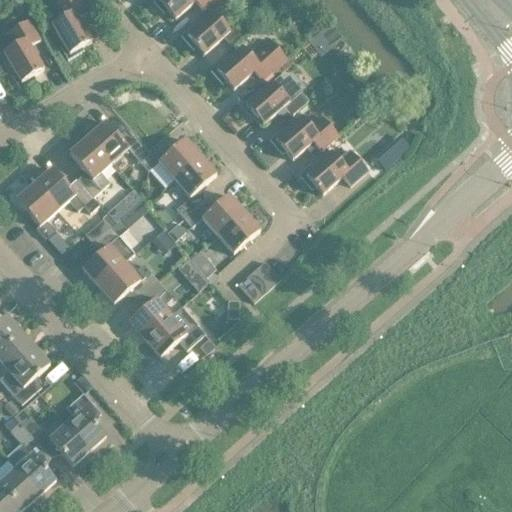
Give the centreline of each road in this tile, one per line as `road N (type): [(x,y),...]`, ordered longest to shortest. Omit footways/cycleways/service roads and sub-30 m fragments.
road 1 (residential): [(172,451),(511,162)]
road 2 (residential): [(227,282),(295,218),(147,55)]
road 3 (residential): [(172,451),(0,256)]
road 4 (residential): [(0,139),(147,55)]
